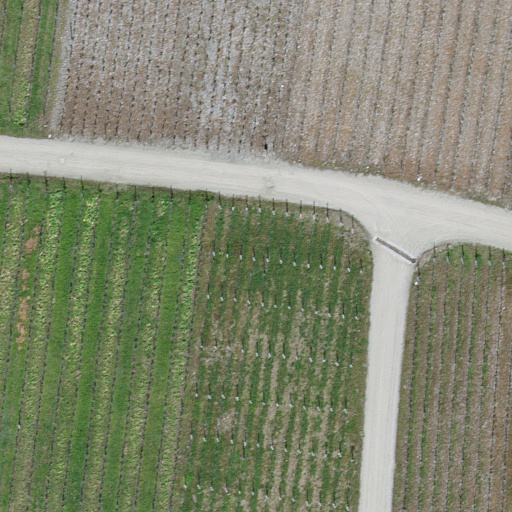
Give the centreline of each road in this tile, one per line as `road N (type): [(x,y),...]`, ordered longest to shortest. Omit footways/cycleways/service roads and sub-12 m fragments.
road 1 (track): [(511,257),(390,220),(153,174),(0,155)]
road 2 (track): [(390,220),(371,511)]
